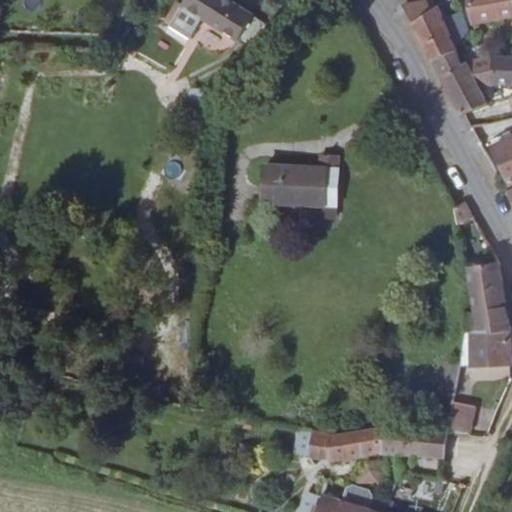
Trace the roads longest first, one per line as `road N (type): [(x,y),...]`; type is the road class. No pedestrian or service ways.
road 1 (residential): [(511,251),(368,0)]
road 2 (track): [(139,0),(124,38),(0,39)]
